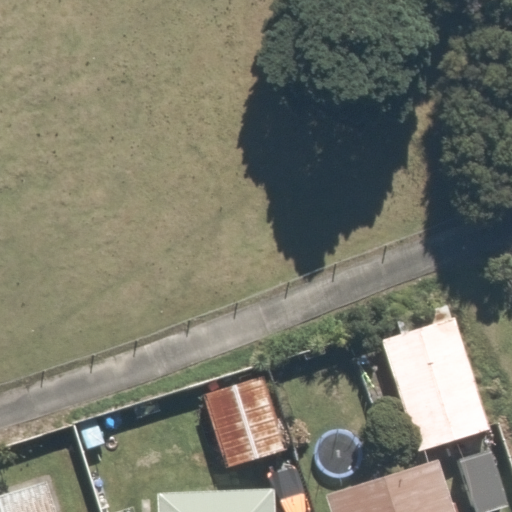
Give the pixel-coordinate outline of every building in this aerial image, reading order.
[(485,426),(446,298),(366,322),(405,451),(485,426)] [(253,371),(187,390),(211,475),(278,455),(253,371)] [(458,511),(440,457),(327,495),(333,511),(458,511)] [(55,511),(48,486),(0,500),(0,511),(55,511)] [(282,511),(282,497),(159,495),(158,511),(282,511)]
